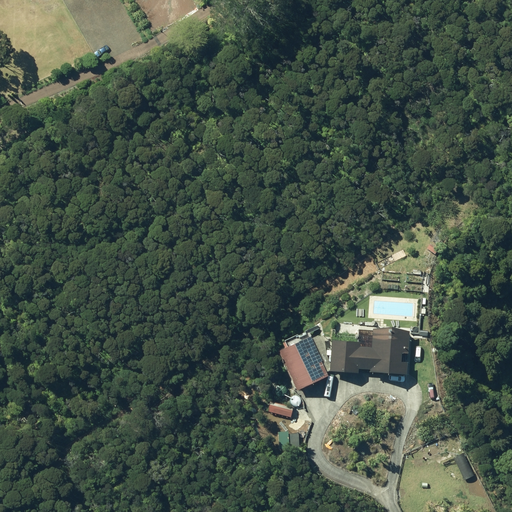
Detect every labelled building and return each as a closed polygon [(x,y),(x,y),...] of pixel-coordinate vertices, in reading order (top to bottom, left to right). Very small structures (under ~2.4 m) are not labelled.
[(433,242),(441,248),(448,238),(439,232),(433,242)] [(371,369),(408,371),(411,327),(374,325),(372,344),(361,343),(361,340),(333,338),(331,369),(360,371),(360,366),(371,366),(371,369)] [(279,349),(297,388),(329,373),(311,335),(279,349)] [(269,401),(267,411),(293,416),(295,406),(269,401)] [(295,447),(295,433),(270,432),(270,446),(295,447)] [(475,474),(464,452),(452,458),(463,481),(475,474)]
